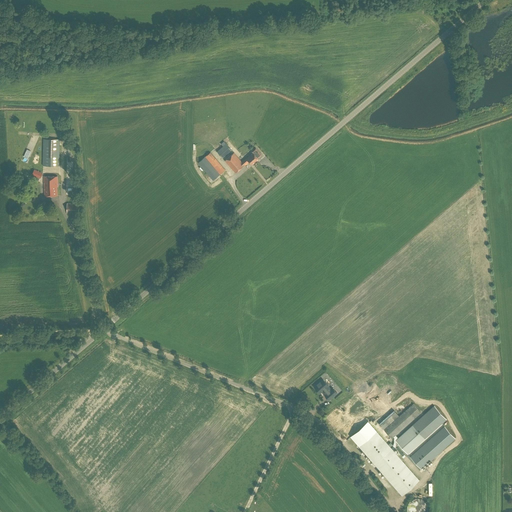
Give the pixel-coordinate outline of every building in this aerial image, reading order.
[(59,166),(59,160),(60,139),(43,139),(43,160),(43,165),(59,166)] [(222,158),(232,150),(226,143),(217,151),(222,158)] [(245,164),(249,161),(252,164),(258,158),(261,154),(256,148),(252,151),(253,153),(247,158),(246,157),(242,161),(234,152),(225,160),(235,173),(245,164)] [(213,180),(225,170),(212,154),(210,152),(198,162),(213,180)] [(39,181),(43,173),(34,169),(32,174),(37,176),(35,179),(39,181)] [(44,195),(58,195),(57,184),(58,184),(57,176),(44,176),(44,184),(44,195)] [(81,214),(81,204),(67,203),(67,213),(81,214)] [(323,379),(314,386),(320,393),(323,390),(326,393),(325,394),(329,400),(339,391),(334,386),(331,389),(328,386),(329,385),(323,379)] [(354,413),(358,417),(373,403),(370,399),(354,413)] [(392,439),(422,412),(414,403),(384,430),(392,439)] [(408,454),(425,439),(447,419),(434,405),(413,425),(395,440),(408,454)] [(328,419),(344,435),(355,425),(345,415),(344,417),(337,410),(328,419)] [(399,415),(394,410),(378,423),(383,429),(399,415)] [(350,436),(359,446),(403,495),(421,479),(376,430),(367,421),(350,436)] [(421,469),(455,438),(444,426),(410,457),(421,469)] [(427,511),(428,510),(427,507),(427,506),(426,504),(425,502),(423,501),(421,500),(419,499),(417,499),(414,500),(413,500),(411,501),(410,503),(408,504),(407,506),(407,508),(407,510),(407,511),(406,511),(427,511)]
